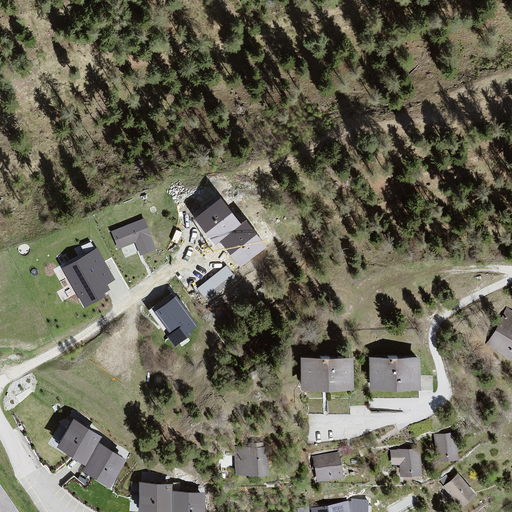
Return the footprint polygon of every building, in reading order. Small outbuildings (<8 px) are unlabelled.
[(242,229),(221,202),(198,220),(215,242),(220,238),(240,264),(263,246),(247,225),(242,229)] [(144,219),(111,232),(118,250),(135,244),(140,257),(155,251),(150,239),(151,236),(144,219)] [(113,279),(97,251),(64,270),(85,307),(103,297),(101,294),(108,290),(104,284),(113,279)] [(234,280),(225,268),(199,288),(207,299),(234,280)] [(197,325),(176,297),(156,312),(172,334),(169,336),(175,345),(188,336),(186,333),(197,325)] [(491,341),(511,353),(511,312),(509,311),(491,341)] [(360,350),(306,350),(306,383),(360,383),(360,350)] [(425,350),(373,351),(373,383),(426,381),(425,350)] [(103,433),(73,415),(56,443),(85,461),(103,433)] [(457,430),(435,433),(439,459),(461,456),(457,430)] [(83,469),(111,485),(127,456),(100,440),(83,469)] [(239,445),(240,471),(274,470),(273,444),(239,445)] [(423,445),(392,448),(393,463),(402,463),(403,473),(425,471),(423,445)] [(342,451),(315,456),(320,480),(347,475),(342,451)] [(459,473),(444,487),(464,508),(479,494),(459,473)] [(19,511),(0,477),(0,511),(19,511)] [(173,511),(175,480),(141,479),(140,511),(160,511),(173,511)] [(207,511),(208,490),(175,488),(173,511),(207,511)] [(349,511),(346,500),(312,507),(313,511),(349,511)]
